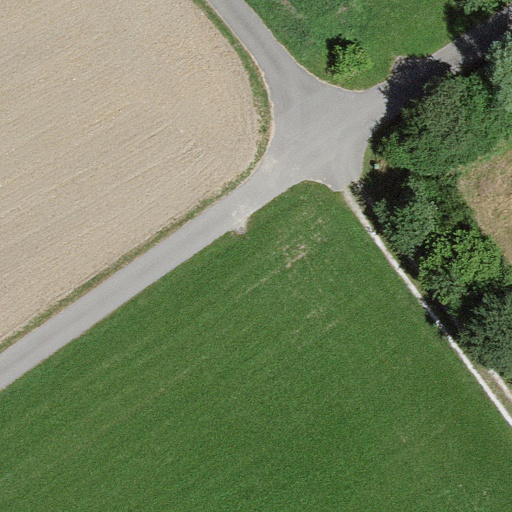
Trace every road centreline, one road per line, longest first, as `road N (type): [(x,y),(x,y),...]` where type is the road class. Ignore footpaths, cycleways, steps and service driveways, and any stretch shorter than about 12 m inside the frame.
road 1 (unclassified): [(0,377),(511,29)]
road 2 (track): [(511,410),(223,0)]
